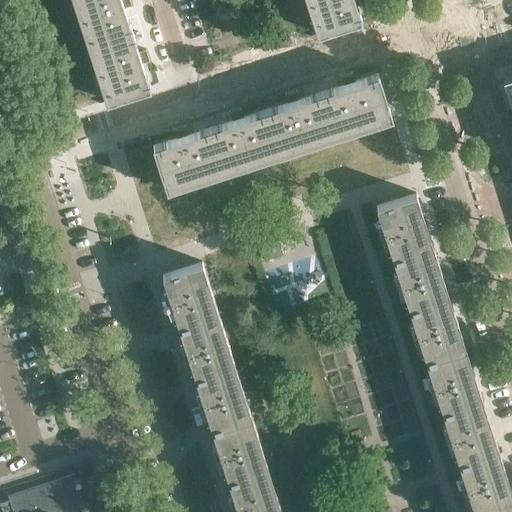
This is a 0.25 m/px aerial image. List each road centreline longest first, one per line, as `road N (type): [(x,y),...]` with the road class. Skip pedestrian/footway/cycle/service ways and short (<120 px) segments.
road 1 (residential): [(145,511),(29,154)]
road 2 (residential): [(417,43),(511,343)]
road 3 (residential): [(190,97),(377,44),(417,43)]
road 4 (residential): [(29,154),(190,97)]
